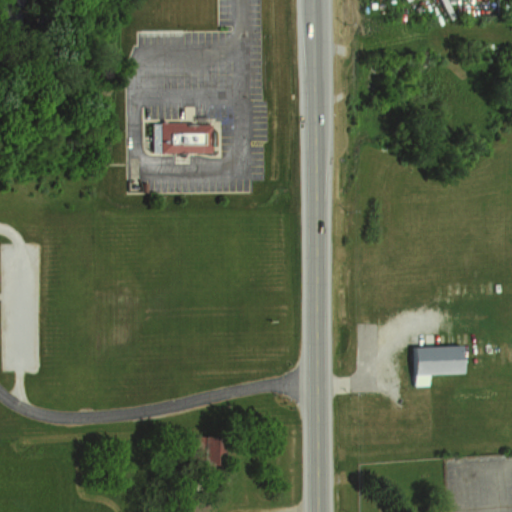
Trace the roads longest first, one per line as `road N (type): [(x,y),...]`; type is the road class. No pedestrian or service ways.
road 1 (primary): [(316,511),(309,0)]
road 2 (residential): [(312,371),(101,416),(23,403),(0,388)]
